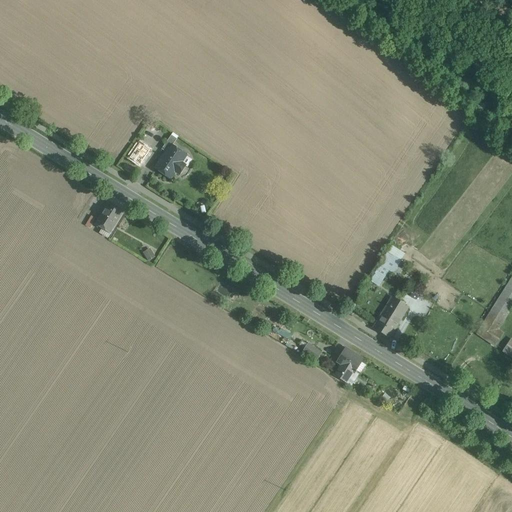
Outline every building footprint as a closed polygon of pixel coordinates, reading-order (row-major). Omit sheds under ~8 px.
[(401,3),(396,0),(383,0),(383,1),(396,11),(401,3)] [(172,136),(162,150),(167,153),(172,146),(172,147),(177,140),(172,136)] [(140,144),(130,158),(140,165),(150,151),(140,144)] [(167,153),(156,169),(170,179),(175,171),(179,174),(185,166),(181,163),(186,156),(172,147),(172,146),(167,153)] [(124,212),(109,202),(95,225),(110,234),(124,212)] [(93,212),(87,208),(79,221),(90,228),(95,220),(90,218),(93,212)] [(379,264),(389,271),(394,274),(402,262),(387,252),(379,264)] [(379,264),(369,280),(374,284),(380,275),(385,278),(389,271),(379,264)] [(380,275),(374,284),(379,287),(385,278),(380,275)] [(511,341),(504,351),(511,356),(511,282),(479,334),(496,346),(503,335),(496,331),(511,305),(511,341)] [(393,298),(383,313),(399,323),(409,308),(393,298)] [(390,339),(399,323),(383,313),(374,329),(390,339)] [(322,353),(308,345),(301,355),(315,363),(322,353)] [(364,360),(346,349),(337,362),(343,365),(335,376),(335,377),(351,386),(358,375),(355,373),(364,360)]
